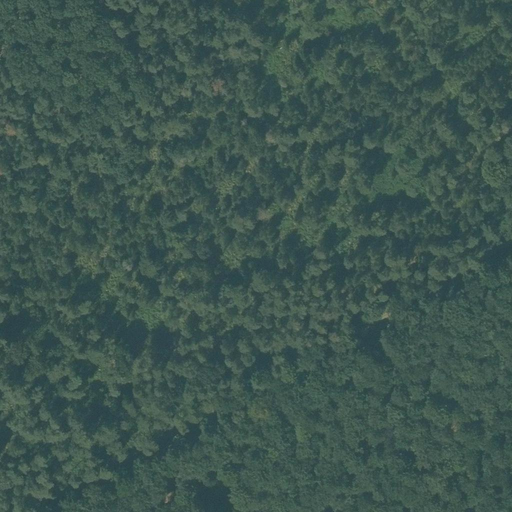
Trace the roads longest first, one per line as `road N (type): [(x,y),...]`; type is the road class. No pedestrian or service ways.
road 1 (track): [(511,244),(30,511)]
road 2 (track): [(0,245),(95,382),(235,398)]
road 3 (track): [(397,0),(511,217)]
